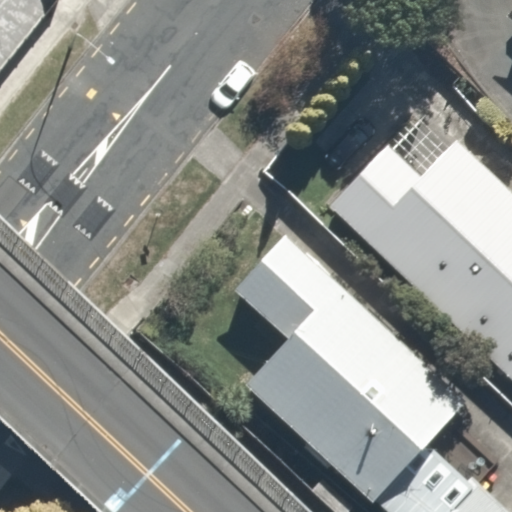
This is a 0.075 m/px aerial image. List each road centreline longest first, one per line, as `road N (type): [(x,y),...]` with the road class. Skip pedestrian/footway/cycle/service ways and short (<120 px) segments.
road 1 (tertiary): [(0,276),(223,0)]
road 2 (tertiary): [(190,511),(0,333)]
